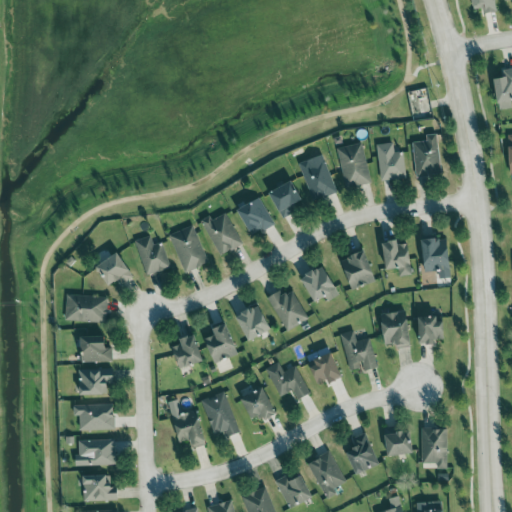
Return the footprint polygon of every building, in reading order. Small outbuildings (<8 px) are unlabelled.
[(472,0),(474,10),(482,8),(483,15),(497,12),(495,0),(472,0)] [(511,101),(511,68),(501,70),(502,78),(494,79),(499,111),(511,108),(511,107),(511,102),(511,101)] [(412,143),(416,178),(441,175),(437,134),(426,135),(427,141),(412,143)] [(362,143),(337,149),(346,189),(371,183),(362,143)] [(377,145),(380,181),(406,179),(403,152),(394,153),(393,143),(377,145)] [(324,160),(311,165),(309,160),(298,164),(314,203),(338,193),(324,160)] [(295,213),(292,206),(302,201),(293,182),(270,192),(282,218),(295,213)] [(275,225),(260,198),(238,211),(253,237),(275,225)] [(220,257),(242,245),(226,214),(212,221),(210,217),(201,221),(220,257)] [(169,235),(184,274),(209,264),(193,226),(169,235)] [(135,241),(146,277),(171,269),(163,244),(154,247),(151,236),(135,241)] [(422,241),(425,273),(439,271),(440,280),(452,278),(447,238),(422,241)] [(409,244),(399,245),(399,241),(384,243),(386,271),(399,269),(400,277),(412,276),(409,244)] [(117,251),(101,261),(103,264),(97,268),(111,289),(132,276),(117,251)] [(341,261),(352,290),(376,281),(366,252),(341,261)] [(303,277),(314,303),(326,298),(328,301),(339,297),(326,267),(303,277)] [(268,298),(287,331),(308,319),(293,291),(284,296),(281,291),(268,298)] [(107,297),(66,296),(66,321),(106,323),(107,297)] [(249,342),(272,330),(259,306),(237,318),(249,342)] [(411,344),(408,311),(382,314),(386,347),(411,344)] [(419,319),(420,345),(436,345),(436,340),(445,340),(444,318),(419,319)] [(213,330),(215,336),(205,340),(215,364),(239,355),(227,324),(213,330)] [(349,372),(362,369),(363,372),(378,369),(371,338),(357,341),(355,331),(341,334),(349,372)] [(178,369),(203,364),(197,336),(180,340),(181,346),(174,347),(178,369)] [(112,362),(112,349),(106,349),(106,337),(81,338),(82,363),(112,362)] [(342,380),(336,354),(311,360),(316,384),(329,381),(329,383),(342,380)] [(280,398),(293,391),(298,401),(311,394),(297,366),(284,372),(279,363),(266,369),(280,398)] [(79,370),(80,397),(107,396),(107,383),(114,382),(113,369),(79,370)] [(277,416),(267,388),(243,397),(252,421),(264,416),(265,420),(277,416)] [(228,438),(240,433),(225,392),(202,401),(214,435),(225,431),(228,438)] [(114,405),(73,406),(74,417),(79,416),(80,431),(115,431),(114,405)] [(194,449),(207,445),(198,411),(173,417),(180,444),(192,441),(194,449)] [(387,457),(414,455),(412,432),(395,433),(394,427),(385,428),(387,457)] [(448,429),(422,430),(422,464),(437,464),(437,470),(448,470),(448,429)] [(347,454),(356,475),(379,465),(366,433),(349,441),(354,451),(347,454)] [(116,466),(115,440),(78,441),(78,456),(75,456),(76,467),(116,466)] [(337,495),(334,490),(346,483),(330,453),(308,465),(327,500),(337,495)] [(118,501),(117,487),(111,488),(110,476),(83,477),(84,502),(118,501)] [(290,510),(314,498),(302,477),(290,483),(286,476),(275,482),(290,510)] [(248,511),(275,511),(268,488),(244,495),(248,511)] [(404,511),(401,497),(389,499),(391,509),(378,511),(404,511)] [(235,511),(232,500),(207,507),(208,511),(235,511)] [(418,511),(444,511),(444,501),(418,502),(418,511)]
